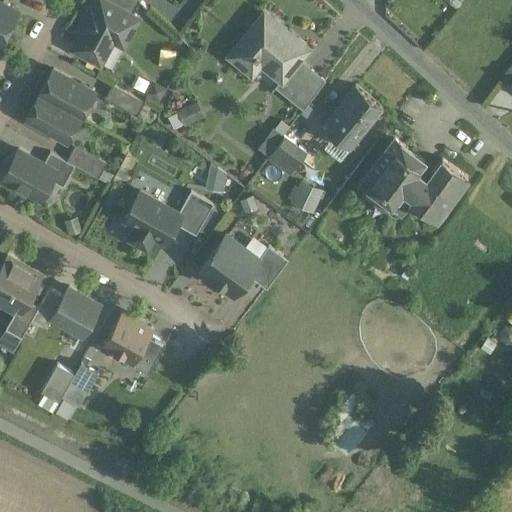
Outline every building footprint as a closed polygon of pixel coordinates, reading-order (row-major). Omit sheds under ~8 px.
[(104,0),(98,0),(94,8),(90,7),(79,28),(82,30),(72,49),(100,64),(113,41),(124,46),(139,18),(131,14),(104,0)] [(104,0),(131,14),(139,0),(104,0)] [(0,44),(18,12),(0,2),(0,44)] [(308,48),(264,13),(230,55),(247,69),(257,57),(282,77),(283,78),(299,59),(308,48)] [(324,80),(299,59),(283,78),(282,77),(279,82),(306,104),(324,80)] [(95,92),(53,69),(39,93),(81,116),(95,92)] [(162,88),(154,83),(148,93),(157,98),(162,88)] [(384,107),(355,83),(323,123),(350,148),(384,107)] [(144,101),(113,84),(105,98),(137,115),(144,101)] [(81,116),(39,93),(26,118),(68,141),(81,116)] [(185,124),(204,115),(198,100),(178,109),(185,124)] [(308,152),(284,135),(268,156),(291,172),(308,152)] [(394,137),(359,182),(366,187),(361,192),(393,215),(400,214),(401,214),(412,199),(431,214),(440,212),(468,176),(442,157),(427,178),(416,170),(424,159),(394,137)] [(107,161),(75,144),(67,160),(74,164),(98,177),(107,161)] [(43,163),(18,149),(15,154),(10,156),(4,166),(5,172),(3,177),(41,198),(51,179),(56,170),(43,163)] [(67,160),(50,151),(43,163),(56,170),(51,179),(63,186),(74,164),(67,160)] [(205,185),(220,191),(229,169),(214,162),(205,185)] [(301,178),(292,201),(316,210),(325,187),(301,178)] [(213,202),(191,189),(178,212),(182,214),(177,223),(196,233),(213,202)] [(140,190),(124,218),(136,225),(129,237),(147,247),(154,235),(166,242),(177,223),(182,214),(178,212),(140,190)] [(226,234),(200,269),(233,294),(248,274),(259,259),(258,258),(226,234)] [(268,244),(258,258),(259,259),(248,274),(262,284),(283,255),(268,244)] [(41,274),(7,255),(0,267),(0,303),(1,304),(4,301),(16,308),(20,310),(27,298),(41,274)] [(100,303),(69,286),(63,295),(51,317),(52,318),(82,335),(100,303)] [(63,295),(49,287),(39,305),(32,318),(47,327),(52,318),(51,317),(63,295)] [(20,310),(16,308),(6,328),(21,337),(32,318),(39,305),(27,298),(20,310)] [(123,311),(104,344),(131,360),(132,360),(148,332),(151,327),(123,311)] [(165,342),(148,332),(132,360),(131,360),(129,363),(147,373),(165,342)] [(98,371),(81,361),(70,382),(86,391),(98,371)]
